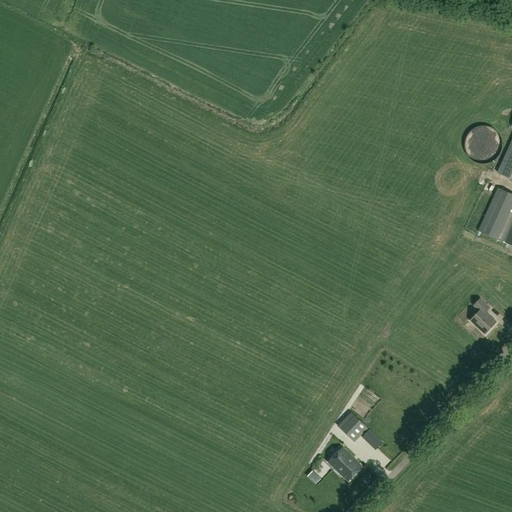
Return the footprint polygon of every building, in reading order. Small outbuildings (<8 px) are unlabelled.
[(511,127),(511,103),(505,101),(496,120),(511,127)] [(511,179),(511,139),(497,173),(511,179)] [(496,239),(511,202),(511,194),(498,188),(479,231),(496,239)] [(486,335),(497,323),(485,312),(490,308),(481,299),(474,305),(480,311),(471,321),(486,335)] [(352,413),(338,426),(345,433),(353,441),(366,428),(352,413)] [(362,437),(367,441),(373,434),(369,430),(362,437)] [(379,460),(385,454),(376,445),(370,451),(379,460)] [(329,462),(349,481),(362,467),(342,448),(329,462)]
